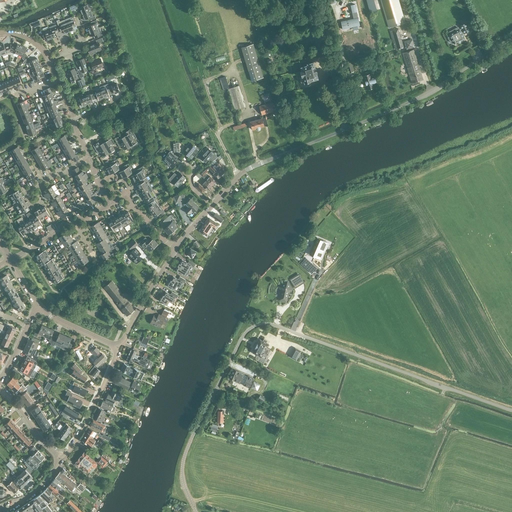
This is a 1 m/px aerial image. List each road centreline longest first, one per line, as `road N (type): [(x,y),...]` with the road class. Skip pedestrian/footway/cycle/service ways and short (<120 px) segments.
road 1 (unclassified): [(196,511),(183,460),(256,325),(274,324),(511,410)]
road 2 (unclassified): [(245,170),(430,92),(511,38)]
road 3 (track): [(154,0),(192,105),(217,135)]
road 4 (residential): [(60,457),(82,430),(115,343)]
